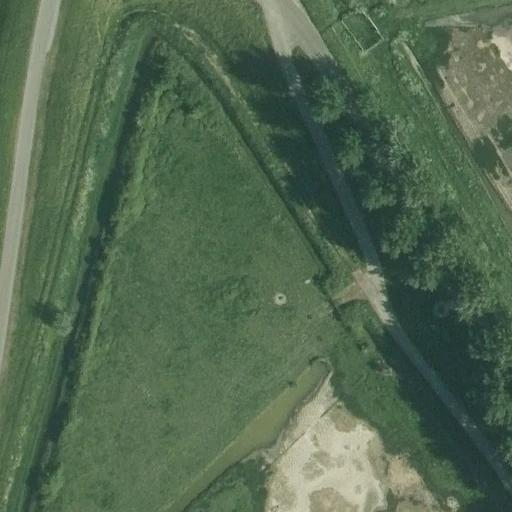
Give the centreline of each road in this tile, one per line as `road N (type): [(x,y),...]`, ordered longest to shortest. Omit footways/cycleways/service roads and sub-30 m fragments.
road 1 (unclassified): [(511,488),(403,342),(375,288),(279,0)]
road 2 (unclassified): [(511,371),(324,43),(282,0)]
road 3 (unclassified): [(0,358),(58,0)]
